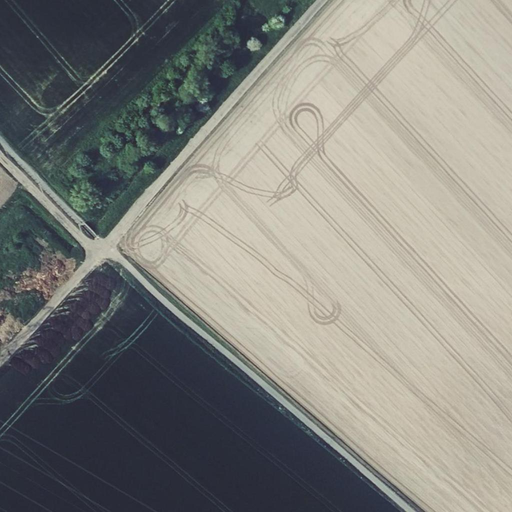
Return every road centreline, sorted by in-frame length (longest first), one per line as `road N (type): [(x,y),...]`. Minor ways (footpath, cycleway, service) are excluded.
road 1 (track): [(0,139),(104,245),(412,511)]
road 2 (track): [(323,0),(97,253)]
road 3 (track): [(97,253),(0,360)]
road 4 (track): [(97,253),(0,158)]
